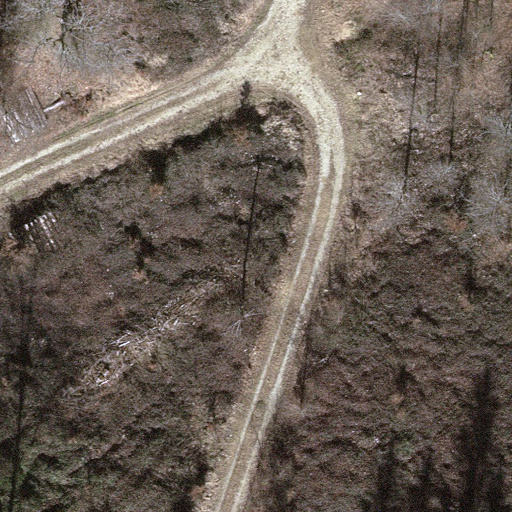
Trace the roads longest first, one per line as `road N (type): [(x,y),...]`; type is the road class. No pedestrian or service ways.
road 1 (track): [(275,74),(342,132),(302,319),(230,511)]
road 2 (track): [(316,0),(275,74),(181,103),(0,191)]
